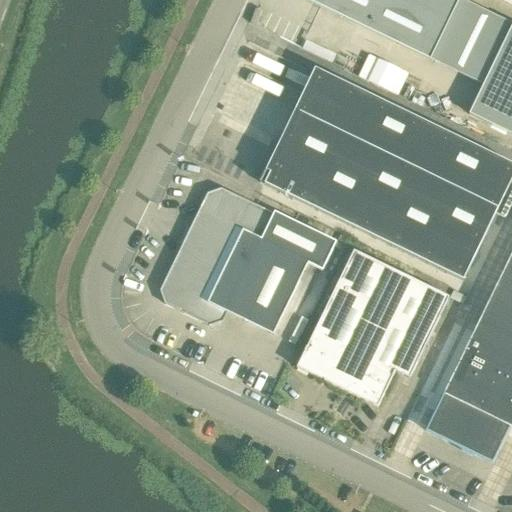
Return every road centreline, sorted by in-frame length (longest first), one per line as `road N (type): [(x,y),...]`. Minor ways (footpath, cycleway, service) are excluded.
road 1 (unclassified): [(441,511),(146,369),(96,323),(97,289),(113,247),(234,0)]
road 2 (unknown): [(378,481),(511,217)]
